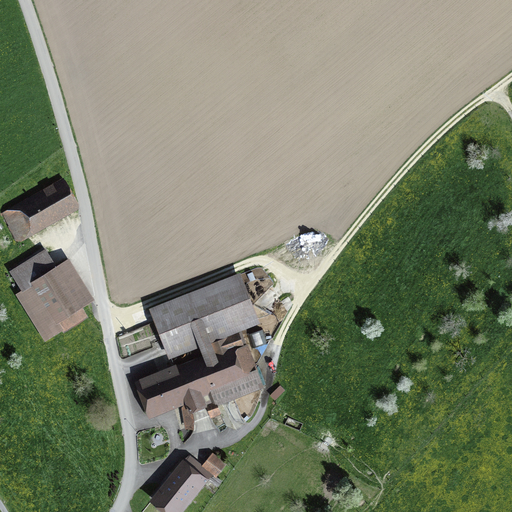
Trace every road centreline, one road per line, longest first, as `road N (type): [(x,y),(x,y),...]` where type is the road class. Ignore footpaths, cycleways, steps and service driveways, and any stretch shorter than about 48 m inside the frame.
road 1 (unclassified): [(130,481),(129,431),(73,159),(24,0)]
road 2 (track): [(511,75),(440,133),(342,243),(286,324),(258,417),(239,434)]
